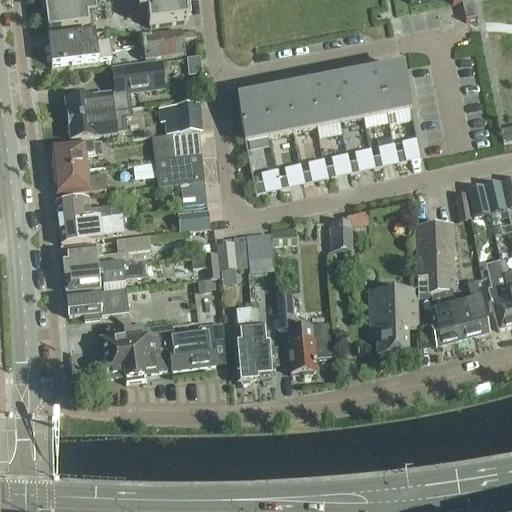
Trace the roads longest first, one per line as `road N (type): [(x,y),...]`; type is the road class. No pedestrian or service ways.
road 1 (residential): [(217,84),(229,199),(243,220),(511,164)]
road 2 (residential): [(511,372),(332,412),(128,419)]
road 3 (secondary): [(377,499),(22,496)]
road 4 (tertiary): [(21,406),(25,332),(0,101)]
road 5 (residential): [(217,84),(437,40)]
